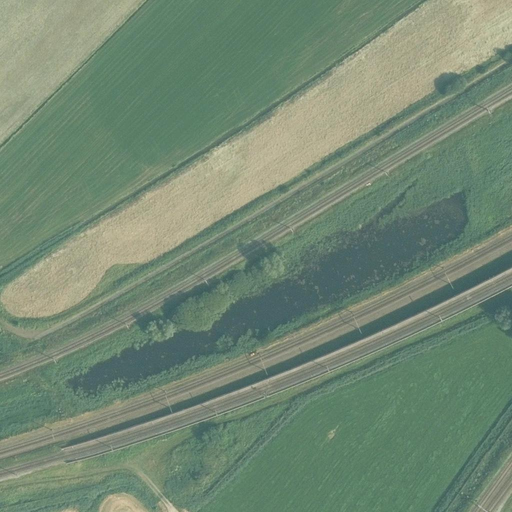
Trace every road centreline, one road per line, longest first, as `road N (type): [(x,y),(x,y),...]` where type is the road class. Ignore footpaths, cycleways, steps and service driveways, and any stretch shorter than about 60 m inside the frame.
road 1 (track): [(0,324),(45,334),(511,59)]
road 2 (track): [(139,474),(136,460),(148,451),(511,297)]
road 3 (track): [(174,511),(135,471),(58,478)]
